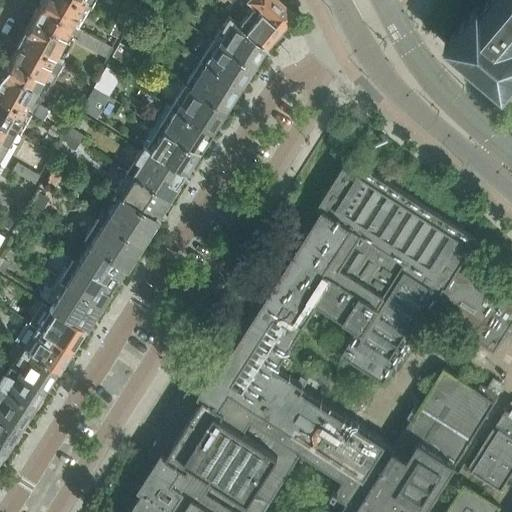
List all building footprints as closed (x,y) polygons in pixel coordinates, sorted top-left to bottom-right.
[(40,0),(32,16),(49,25),(54,15),(71,24),(82,3),(77,0),(40,0)] [(246,0),(252,5),(280,28),(284,23),(287,23),(291,18),(290,16),(292,13),(279,0),(246,0)] [(511,0),(487,0),(483,6),(479,3),(477,4),(476,7),(469,15),(468,15),(467,17),(465,19),(466,19),(458,28),(458,27),(456,29),(455,31),(448,40),(448,39),(446,41),(445,43),(445,44),(447,45),(449,47),(449,46),(464,59),(465,61),(467,62),(483,75),(482,75),(484,77),(486,78),(501,91),(502,93),(504,94),(505,94),(507,93),(508,91),(511,85),(511,0)] [(272,36),(280,28),(252,5),(236,23),(263,46),(264,47),(267,44),(269,44),(273,39),(272,36)] [(120,11),(114,21),(123,26),(129,16),(120,11)] [(25,28),(20,36),(53,55),(71,24),(54,15),(49,25),(32,16),(25,28)] [(223,30),(224,30),(216,42),(251,63),(252,62),(256,61),(259,56),(258,52),(259,50),(262,46),(263,46),(236,23),(230,19),(223,30)] [(115,23),(109,33),(117,38),(122,28),(115,23)] [(82,30),(76,40),(106,57),(111,47),(82,30)] [(15,45),(3,68),(19,77),(25,67),(41,76),(53,55),(20,36),(15,45)] [(119,41),(111,55),(125,62),(132,49),(119,41)] [(207,55),(203,61),(238,83),(243,75),(247,74),(250,69),(250,65),(251,63),(216,42),(207,56),(207,55)] [(238,83),(203,61),(202,62),(199,60),(185,82),(223,107),(224,105),(228,104),(233,97),(232,93),(238,83)] [(106,65),(93,86),(94,87),(108,95),(120,74),(106,65)] [(0,94),(24,107),(41,76),(25,67),(19,77),(3,68),(0,72),(0,94)] [(185,82),(170,106),(208,130),(214,121),(218,120),(223,113),(222,109),(223,107),(185,82)] [(108,95),(94,87),(82,107),(96,116),(109,95),(108,95)] [(0,121),(12,128),(24,107),(0,94),(0,121)] [(38,102),(32,112),(43,119),(49,109),(38,102)] [(166,104),(153,124),(196,150),(197,149),(200,148),(204,142),(203,139),(208,130),(170,106),(169,107),(166,104)] [(0,149),(12,128),(0,121),(0,149)] [(51,123),(47,130),(59,137),(63,131),(63,130),(51,123)] [(63,130),(63,131),(79,141),(80,142),(85,135),(67,124),(63,130)] [(195,152),(196,150),(153,124),(145,138),(152,142),(147,148),(182,171),(188,162),(192,161),(195,156),(195,152)] [(63,131),(59,137),(67,142),(66,144),(74,149),(79,141),(63,131)] [(138,162),(131,173),(132,174),(132,175),(166,196),(167,195),(171,194),(175,188),(174,184),(181,174),(182,171),(147,148),(145,152),(140,148),(133,158),(138,162)] [(187,423),(172,446),(157,437),(148,451),(158,457),(140,486),(144,489),(129,511),(496,511),(501,506),(465,482),(445,511),(423,511),(499,395),(498,395),(505,385),(495,378),(488,388),(482,384),(479,389),(445,367),(395,446),(304,389),(305,387),(304,386),(309,378),(303,374),(300,379),(287,371),(294,360),(285,354),(319,301),(359,326),(343,352),(385,379),(430,308),(495,349),(511,322),(511,302),(458,268),(478,237),(350,156),(318,205),(323,208),(227,358),(223,355),(204,384),(194,378),(188,389),(185,393),(200,402),(187,423)] [(16,161),(11,170),(34,183),(38,174),(16,161)] [(53,167),(43,182),(53,188),(62,174),(53,167)] [(165,198),(166,196),(132,175),(120,194),(154,216),(159,208),(163,207),(166,201),(165,198)] [(36,189),(30,201),(42,208),(49,197),(36,189)] [(0,190),(0,202),(7,207),(12,198),(0,190)] [(114,190),(98,216),(138,241),(139,240),(143,239),(147,232),(146,228),(154,216),(120,194),(114,190)] [(28,203),(24,211),(34,217),(39,209),(28,203)] [(6,208),(0,219),(0,223),(8,228),(16,214),(6,208)] [(22,214),(17,223),(27,230),(33,221),(22,214)] [(133,254),(132,250),(138,241),(98,216),(84,237),(90,241),(124,263),(125,262),(129,261),(133,254)] [(17,223),(12,231),(22,237),(27,230),(17,223)] [(90,241),(77,261),(111,283),(117,274),(121,274),(124,268),(123,264),(124,263),(90,241)] [(0,256),(0,269),(4,271),(9,261),(0,256)] [(64,265),(57,277),(98,303),(99,302),(103,301),(107,295),(106,291),(111,283),(77,261),(72,258),(67,267),(64,265)] [(98,304),(98,303),(57,277),(49,288),(47,286),(41,296),(51,302),(85,324),(91,315),(95,314),(98,308),(98,304)] [(51,302),(49,305),(36,326),(70,348),(75,340),(78,339),(82,333),(81,330),(85,324),(51,302)] [(36,326),(23,346),(57,368),(58,366),(62,365),(66,359),(65,355),(70,348),(36,326)] [(22,346),(10,365),(43,386),(47,379),(50,380),(57,368),(23,346),(22,346)] [(10,365),(0,381),(0,386),(32,407),(40,395),(38,393),(43,386),(10,365)] [(0,386),(0,413),(18,425),(23,417),(25,419),(32,407),(0,386)] [(511,403),(498,425),(501,427),(471,472),(500,491),(511,473),(511,403)] [(0,413),(0,440),(8,446),(15,434),(13,432),(18,425),(0,413)]
